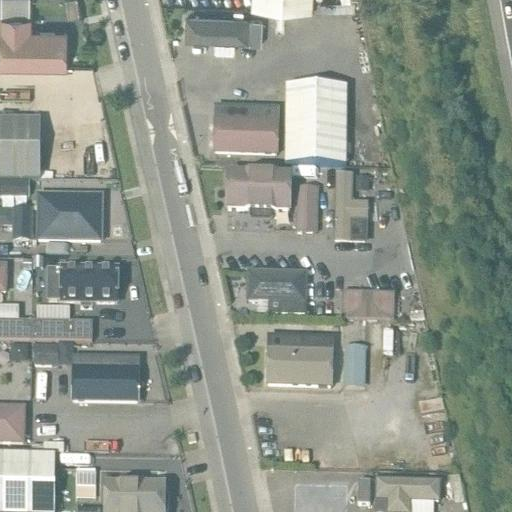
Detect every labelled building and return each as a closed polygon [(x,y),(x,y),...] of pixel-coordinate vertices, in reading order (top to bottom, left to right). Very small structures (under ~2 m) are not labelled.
[(248,0),(248,12),(311,14),(311,0),(248,0)] [(249,15),(182,15),(181,45),(249,45),(249,15)] [(0,21),(0,42),(2,70),(65,68),(63,31),(33,31),(33,20),(0,21)] [(250,22),(249,47),(261,48),(262,23),(250,22)] [(282,122),(210,121),(209,158),(283,159),(283,164),(345,165),(346,86),(282,85),(282,122)] [(0,180),(40,181),(40,121),(0,120),(0,180)] [(356,175),(332,176),(333,246),(373,246),(373,199),(356,199),(356,175)] [(295,176),(216,176),(217,215),(295,216),(295,181),(295,176)] [(6,183),(5,200),(33,200),(34,183),(6,183)] [(297,190),(296,234),(316,234),(317,190),(297,190)] [(99,246),(99,201),(38,201),(37,246),(99,246)] [(13,214),(13,242),(31,242),(32,214),(13,214)] [(0,263),(0,293),(9,294),(10,264),(0,263)] [(115,270),(47,268),(47,296),(97,297),(97,286),(114,286),(115,270)] [(307,270),(244,268),(244,302),(306,304),(307,270)] [(345,291),(344,319),(397,319),(397,291),(345,291)] [(0,342),(92,343),(92,324),(0,322),(0,342)] [(330,342),(259,343),(259,383),(330,382),(330,342)] [(368,388),(367,345),(345,346),(346,388),(368,388)] [(140,361),(67,359),(66,401),(75,402),(139,403),(140,361)] [(0,446),(26,447),(26,409),(0,408),(0,446)] [(0,511),(54,511),(55,456),(0,455),(0,511)] [(371,502),(385,503),(384,511),(409,511),(410,501),(441,503),(442,479),(373,474),(371,502)] [(346,511),(346,481),(290,482),(290,511),(346,511)] [(122,486),(105,486),(104,511),(167,511),(168,497),(164,491),(165,487),(132,486),(129,484),(125,483),(122,486)]
